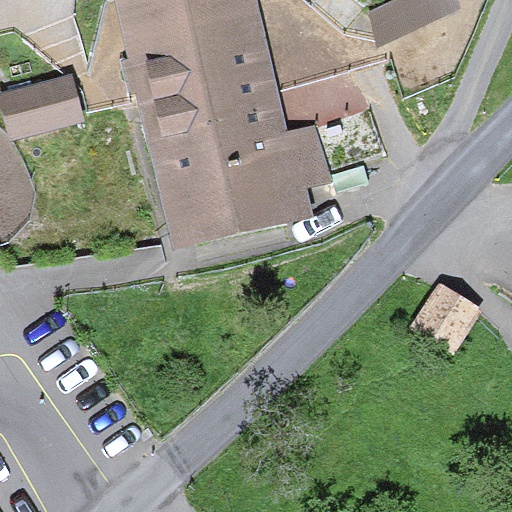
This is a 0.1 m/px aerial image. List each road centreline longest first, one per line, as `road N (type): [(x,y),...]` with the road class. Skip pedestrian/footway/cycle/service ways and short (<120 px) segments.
road 1 (unclassified): [(451,178),(119,511)]
road 2 (residential): [(0,290),(163,266),(333,224),(451,178)]
road 3 (track): [(451,178),(511,11)]
